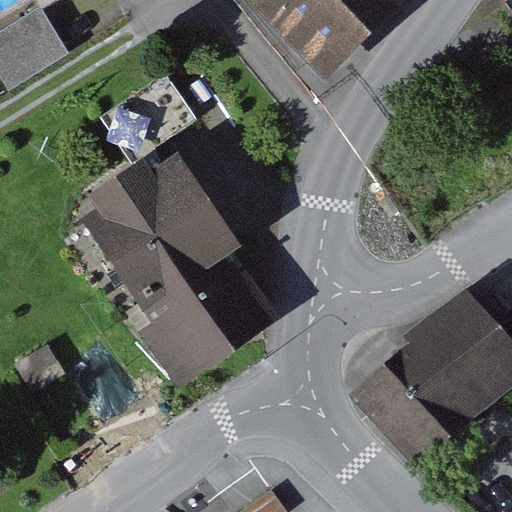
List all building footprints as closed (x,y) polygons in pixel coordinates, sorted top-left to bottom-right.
[(40,0),(46,9),(60,0),(40,0)] [(276,0),(267,9),(329,79),(418,0),(276,0)] [(163,163),(73,220),(181,390),(271,332),(163,163)] [(358,391),(423,468),(511,392),(511,338),(474,293),(358,391)] [(287,511),(274,492),(246,511),(287,511)]
